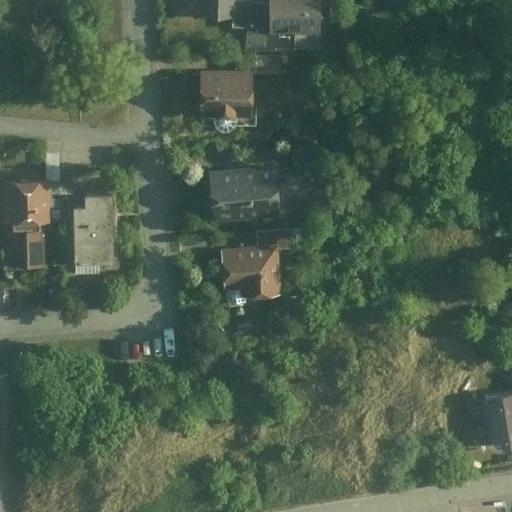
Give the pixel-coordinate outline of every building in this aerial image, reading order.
[(229,0),(170,0),(170,4),(191,5),(190,34),(228,35),(229,0)] [(321,0),(276,0),(277,33),(321,33),(321,0)] [(255,71),(200,73),(201,122),(257,120),(255,71)] [(311,171),(307,146),(295,147),(299,172),(311,171)] [(285,170),(211,174),(213,225),(287,221),(285,170)] [(57,181),(10,182),(12,266),(51,266),(50,223),(58,223),(57,181)] [(114,192),(83,192),(83,206),(72,206),(74,271),(116,270),(114,192)] [(282,248),(225,252),(229,300),(286,296),(282,248)] [(511,388),(489,391),(491,402),(480,404),(485,440),(495,438),(496,448),(511,446),(511,388)]
